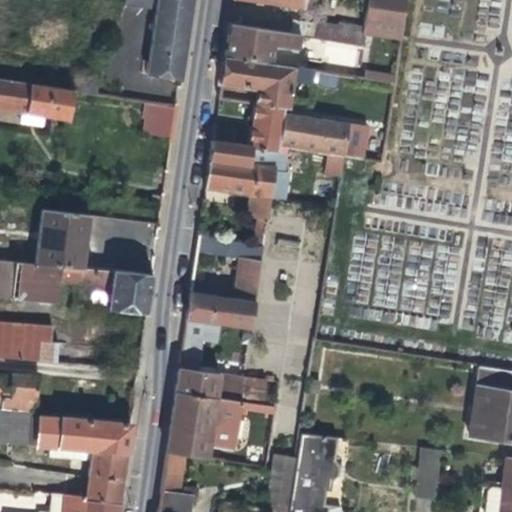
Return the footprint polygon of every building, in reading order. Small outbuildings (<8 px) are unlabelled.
[(156,8),(154,21),(188,26),(191,3),(191,0),(126,0),(126,3),(156,8)] [(316,10),(317,0),(254,0),(265,2),(316,10)] [(405,0),(367,0),(367,5),(362,29),(400,36),(405,0)] [(146,74),(180,78),(183,60),(188,26),(154,21),(146,74)] [(284,32),(229,23),(227,35),(224,57),(296,69),(298,61),(294,60),(294,58),(271,53),(273,43),(283,44),(284,32)] [(361,38),(362,30),(337,26),(337,29),(317,26),(315,39),(359,46),(361,38)] [(400,36),(362,29),(362,30),(361,38),(399,45),(400,36)] [(312,71),(296,69),(224,57),(221,73),(220,85),(255,90),(291,96),(293,81),(302,84),(302,86),(310,87),(312,71)] [(366,82),(392,81),(392,70),(365,71),(366,82)] [(74,74),(70,93),(95,96),(98,78),(74,74)] [(65,120),(70,93),(0,81),(0,110),(24,114),(65,120)] [(289,109),(291,96),(255,90),(253,104),(289,109)] [(226,99),(218,98),(216,109),(225,110),(226,99)] [(245,121),(242,145),(251,147),(281,151),(281,147),(287,111),(289,112),(289,109),(253,104),(248,103),(245,121)] [(144,132),(172,136),(176,108),(148,104),(144,132)] [(349,121),(289,112),(287,111),(281,147),(343,158),(349,121)] [(234,130),(213,127),(211,140),(232,143),(234,130)] [(248,168),(251,147),(242,145),(232,143),(211,140),(210,152),(208,162),(248,168)] [(275,172),(248,168),(208,162),(204,189),(222,192),(248,195),(245,217),(267,221),(275,172)] [(41,210),(34,264),(81,269),(85,237),(88,216),(41,210)] [(233,298),(206,294),(189,292),(185,319),(214,324),(244,328),(250,329),(263,248),(197,236),(195,252),(238,258),(233,298)] [(0,260),(7,261),(9,251),(0,249),(0,260)] [(106,310),(146,315),(152,276),(81,269),(34,264),(7,261),(0,260),(0,298),(57,305),(59,282),(93,286),(91,304),(107,306),(106,310)] [(212,339),(214,324),(185,319),(174,394),(213,400),(238,404),(242,380),(201,373),(202,363),(194,361),(195,357),(197,337),(212,339)] [(52,326),(0,321),(0,359),(56,365),(58,344),(50,343),(52,326)] [(511,370),(478,366),(467,436),(511,443),(511,370)] [(0,407),(32,411),(35,377),(10,374),(9,378),(0,377),(0,407)] [(207,446),(213,400),(174,394),(169,427),(165,454),(205,460),(207,446)] [(238,404),(213,400),(207,446),(232,449),(238,404)] [(274,410),(246,405),(242,429),(270,432),(274,410)] [(0,443),(29,446),(32,411),(0,407),(0,443)] [(90,478),(122,480),(130,425),(59,419),(58,420),(37,418),(35,447),(55,449),(55,459),(92,462),(90,478)] [(334,462),(337,438),(300,434),(296,460),(287,511),(328,511),(329,509),(324,508),(326,494),(330,494),(332,481),(338,479),(339,469),(334,462)] [(432,503),(438,450),(431,449),(417,447),(411,500),(432,503)] [(165,454),(159,491),(175,494),(181,456),(165,454)] [(264,509),(280,511),(287,511),(296,460),(272,456),(264,509)] [(511,511),(511,457),(504,457),(500,489),(480,487),(477,511),(511,511)] [(90,478),(87,498),(118,502),(122,480),(90,478)] [(159,491),(156,511),(189,511),(192,497),(175,494),(159,491)] [(84,511),(87,498),(63,496),(48,495),(47,511),(37,511),(84,511)] [(116,511),(118,502),(87,498),(84,511),(116,511)]
